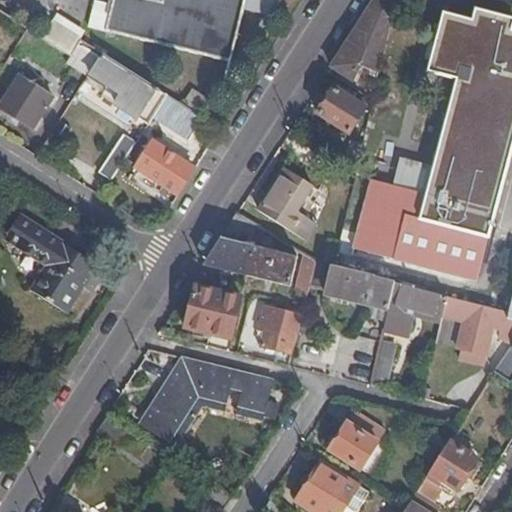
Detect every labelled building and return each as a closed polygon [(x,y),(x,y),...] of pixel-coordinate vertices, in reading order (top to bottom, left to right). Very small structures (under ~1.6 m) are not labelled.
[(160,0),(160,4),(143,0),(111,0),(103,34),(199,58),(227,65),(226,69),(229,70),(239,28),(243,13),(264,18),(262,21),(264,22),(278,0),(160,0)] [(374,71),(390,0),(373,0),(331,67),(354,82),(359,65),(374,71)] [(511,23),(462,9),(450,52),(475,60),(470,77),(466,76),(434,194),(420,190),(421,186),(378,173),(357,246),(400,258),(410,225),(424,229),(422,237),(481,254),(511,141),(511,23)] [(70,57),(67,64),(87,77),(89,75),(101,56),(80,42),(70,57)] [(151,121),(153,119),(166,97),(101,56),(89,75),(121,95),(115,105),(137,119),(141,114),(151,121)] [(47,83),(29,71),(23,79),(20,76),(0,108),(32,130),(53,98),(42,91),(47,83)] [(348,135),(364,112),(366,109),(365,109),(335,89),(318,115),(348,135)] [(203,119),(213,105),(192,92),(183,106),(203,119)] [(189,141),(203,121),(166,97),(153,119),(189,141)] [(378,173),(421,186),(431,149),(389,138),(378,173)] [(100,173),(112,181),(129,155),(117,147),(100,173)] [(178,196),(195,169),(164,149),(147,175),(178,196)] [(297,212),(312,187),(285,171),(269,196),(274,199),(264,214),(259,211),(259,212),(263,215),(305,242),(316,225),(305,218),(297,212)] [(320,193),(312,187),(297,212),(305,218),(320,193)] [(274,199),(269,196),(259,211),(264,214),(274,199)] [(266,231),(238,213),(229,226),(262,242),(266,231)] [(74,251),(64,245),(21,218),(7,239),(50,266),(34,292),(67,314),(84,289),(92,293),(106,271),(74,251)] [(276,248),(280,240),(266,231),(262,242),(276,248)] [(222,238),(204,265),(247,276),(254,246),(240,243),(241,238),(234,236),(233,241),(222,238)] [(68,240),(64,245),(74,251),(77,246),(68,240)] [(254,246),(247,276),(290,286),(298,258),(259,248),(254,246)] [(306,299),(310,284),(315,263),(305,260),(296,291),(301,293),(300,298),(306,299)] [(389,310),(394,290),(327,273),(329,266),(315,263),(310,284),(327,288),(325,295),(389,310)] [(212,334),(231,339),(242,298),(196,287),(186,328),(212,334)] [(389,310),(385,331),(407,337),(413,317),(416,318),(418,310),(434,314),(437,301),(394,290),(389,310)] [(434,314),(442,316),(446,303),(437,301),(434,314)] [(475,321),(477,312),(446,303),(442,316),(464,321),(458,349),(463,351),(461,360),(480,364),(480,363),(485,364),(492,336),(495,327),(475,321)] [(301,323),(302,316),(264,307),(258,331),(263,332),(262,338),(260,347),(293,355),(298,333),(301,323)] [(440,325),(442,316),(434,314),(418,310),(416,318),(440,325)] [(495,327),(492,336),(511,340),(511,320),(477,312),(475,321),(495,327)] [(301,323),(298,333),(306,335),(308,326),(301,323)] [(231,339),(212,334),(209,346),(229,350),(231,339)] [(393,362),(397,348),(381,345),(378,359),(393,362)] [(261,419),(271,380),(184,358),(142,425),(176,447),(202,405),(224,410),(229,390),(243,394),(238,413),(261,419)] [(387,390),(393,362),(378,359),(372,386),(387,390)] [(16,393),(6,409),(31,426),(42,409),(16,393)] [(385,432),(354,412),(334,442),(331,447),(330,449),(361,470),(385,432)] [(131,431),(108,416),(98,432),(121,446),(131,431)] [(449,443),(417,493),(435,504),(443,490),(433,483),(438,477),(458,490),(464,490),(471,480),(469,476),(478,461),(449,443)] [(341,511),(358,487),(321,464),(305,488),(302,493),(297,500),(315,511),(341,511)] [(223,511),(225,511),(235,498),(206,479),(196,495),(223,511)] [(406,511),(405,511),(438,511),(441,508),(435,504),(417,493),(406,511)]
